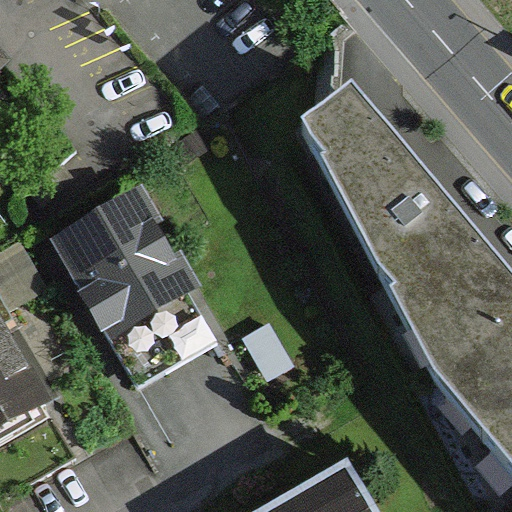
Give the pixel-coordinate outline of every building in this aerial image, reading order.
[(436,393),(511,330),(511,289),(352,100),(304,143),(436,393)] [(163,244),(93,282),(153,393),(224,355),(163,244)] [(0,465),(65,430),(4,317),(0,319),(0,465)] [(511,330),(436,393),(511,485),(511,330)] [(369,511),(347,474),(281,511),(369,511)]
